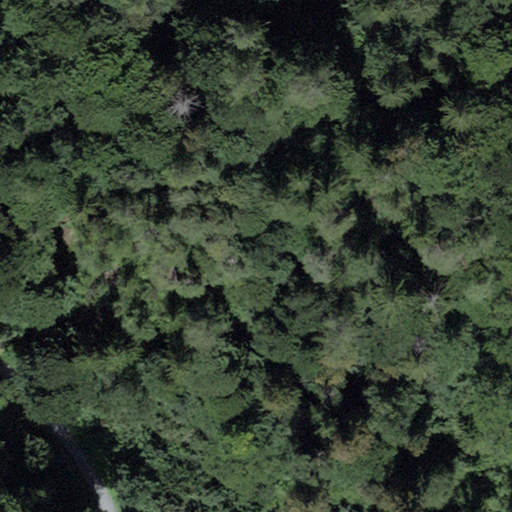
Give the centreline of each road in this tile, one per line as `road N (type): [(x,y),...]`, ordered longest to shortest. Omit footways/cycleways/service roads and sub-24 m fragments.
road 1 (trunk): [(0,272),(144,511)]
road 2 (track): [(0,371),(100,495),(104,511)]
